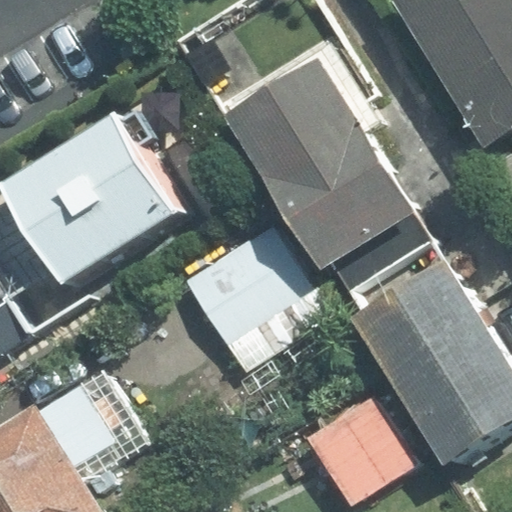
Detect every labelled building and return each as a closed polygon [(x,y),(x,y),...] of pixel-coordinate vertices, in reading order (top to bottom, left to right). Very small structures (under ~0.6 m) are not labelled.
[(511,0),(413,0),(396,11),(490,166),(511,152),(511,0)] [(321,59),(221,119),(324,290),(424,230),(321,59)] [(207,217),(139,114),(10,198),(78,302),(207,217)] [(285,235),(193,291),(248,382),(340,327),(285,235)] [(511,357),(450,264),(348,331),(447,480),(511,437),(511,357)] [(0,299),(0,386),(38,364),(0,299)] [(111,365),(0,434),(0,511),(98,511),(93,503),(168,456),(111,365)] [(377,402),(312,446),(355,510),(420,466),(377,402)]
